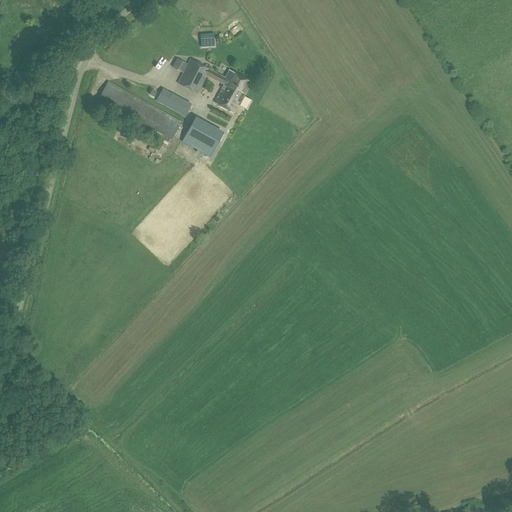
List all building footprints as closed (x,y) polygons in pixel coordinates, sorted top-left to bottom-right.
[(224,84),(244,95),(251,83),(229,70),(225,78),(210,70),(191,60),(178,84),(197,94),(207,75),(224,85),(224,84)] [(99,99),(172,139),(181,123),(108,83),(99,99)] [(214,102),(234,113),(244,95),(224,84),(224,85),(214,102)] [(156,101),(184,117),(191,104),(163,89),(156,101)] [(181,142),(210,157),(224,133),(195,117),(181,142)]
